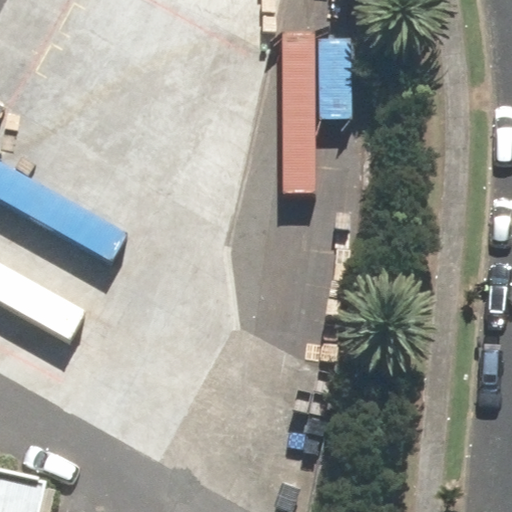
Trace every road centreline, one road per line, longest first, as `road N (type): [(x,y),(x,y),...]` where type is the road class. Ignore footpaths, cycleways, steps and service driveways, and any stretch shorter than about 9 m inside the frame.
road 1 (unknown): [(132,0),(91,103),(19,394)]
road 2 (unknown): [(19,394),(227,511)]
